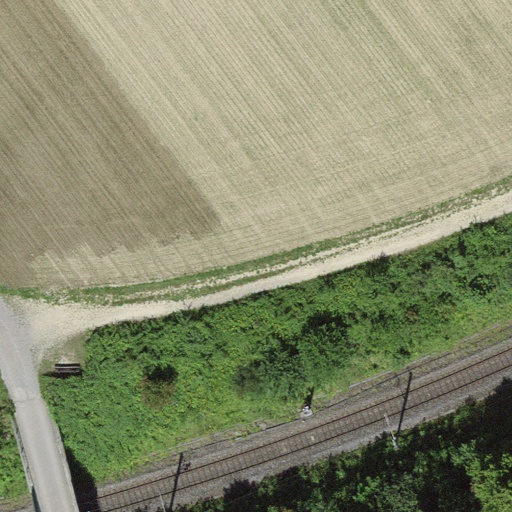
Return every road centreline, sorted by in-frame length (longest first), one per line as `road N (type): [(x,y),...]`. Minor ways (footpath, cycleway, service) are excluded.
road 1 (track): [(10,347),(138,323),(390,255),(511,210)]
road 2 (unclassified): [(0,331),(35,420),(58,511)]
